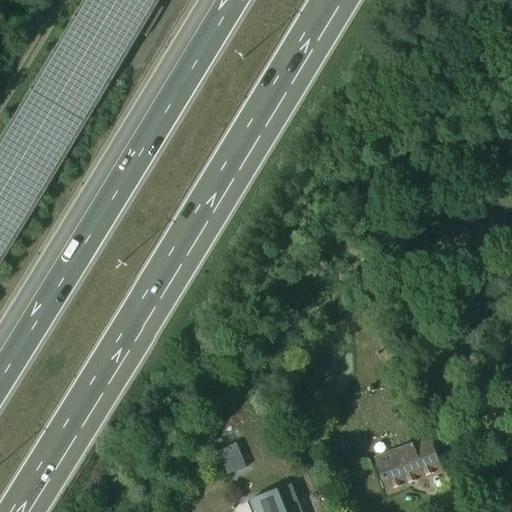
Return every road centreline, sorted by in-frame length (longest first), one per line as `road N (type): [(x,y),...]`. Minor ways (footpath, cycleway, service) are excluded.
road 1 (motorway): [(22,511),(328,0)]
road 2 (motorway): [(202,0),(0,333)]
road 3 (track): [(0,103),(64,0)]
